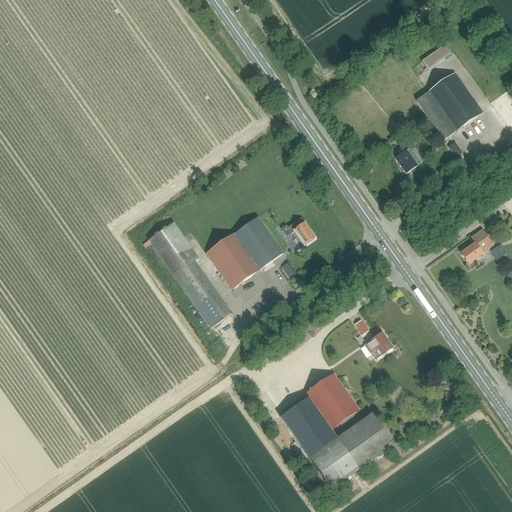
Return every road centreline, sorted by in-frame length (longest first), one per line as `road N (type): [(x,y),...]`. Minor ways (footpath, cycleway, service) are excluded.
road 1 (primary): [(511,423),(213,0)]
road 2 (track): [(233,376),(40,511)]
